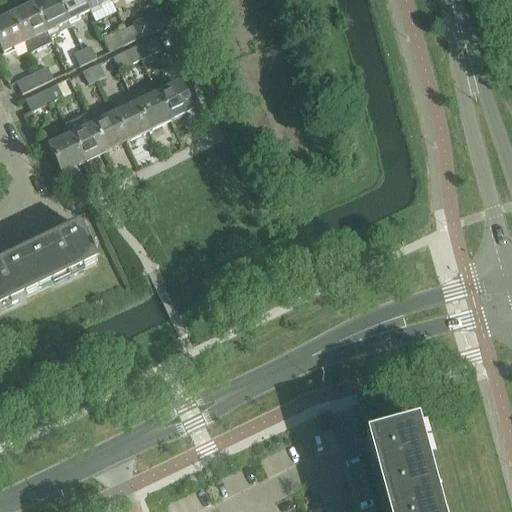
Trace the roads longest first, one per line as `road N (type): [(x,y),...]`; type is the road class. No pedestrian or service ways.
road 1 (tertiary): [(465,284),(401,304),(317,356)]
road 2 (tertiary): [(317,356),(476,316)]
road 3 (unclassified): [(468,66),(465,110),(493,213)]
road 4 (residential): [(0,239),(44,219),(0,131)]
